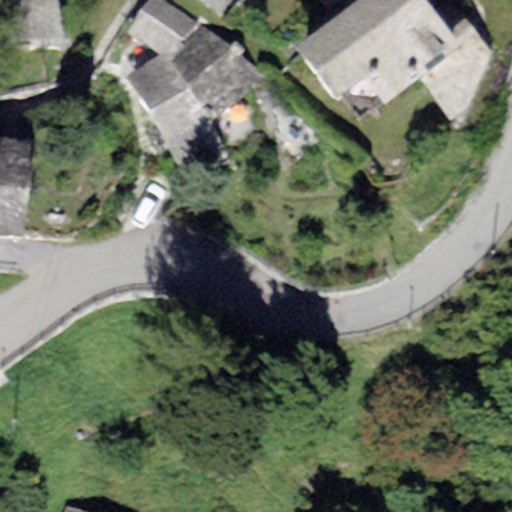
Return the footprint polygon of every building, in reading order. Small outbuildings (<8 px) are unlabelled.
[(0,0),(0,67),(66,56),(56,0),(0,0)] [(199,26),(156,0),(151,0),(126,45),(157,66),(166,71),(199,26)] [(387,80),(440,36),(412,4),(409,0),(376,0),(344,28),(387,80)] [(157,66),(124,87),(179,183),(225,155),(212,131),(262,80),(199,26),(166,71),(157,66)] [(387,80),(344,28),(291,72),(335,124),(365,99),(387,80)] [(462,62),(426,93),(450,125),(469,109),(494,57),(473,33),(451,52),(462,62)] [(387,80),(365,99),(386,125),(426,93),(462,62),(451,52),(440,36),(387,80)] [(0,155),(0,254),(25,256),(30,157),(0,155)]
